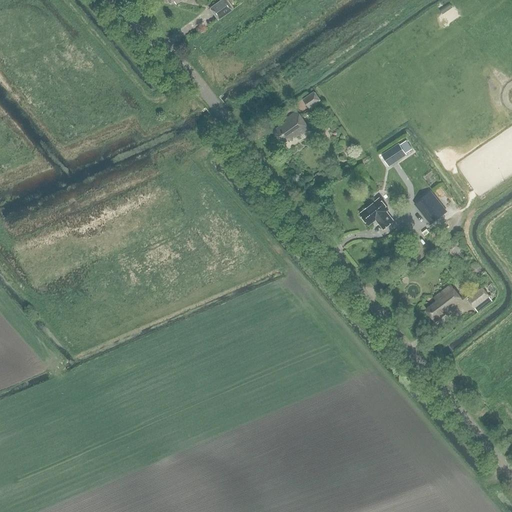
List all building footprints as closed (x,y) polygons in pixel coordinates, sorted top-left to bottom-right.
[(225,0),(221,0),(209,9),(217,20),(233,9),(225,0)] [(302,100),(309,111),(321,103),(314,92),(302,100)] [(309,130),(297,111),(284,120),(286,122),(276,130),(285,143),(294,137),(294,138),(298,136),(299,137),(309,130)] [(388,166),(405,154),(405,153),(412,149),(406,140),(399,145),(399,144),(382,155),(388,166)] [(447,212),(430,191),(414,204),(430,225),(447,212)] [(389,210),(379,198),(359,215),(368,226),(375,221),(383,230),(394,221),(387,212),(389,210)] [(465,296),(461,300),(450,286),(434,299),(437,302),(426,310),(435,322),(445,314),(446,315),(452,311),(453,312),(468,300),(465,296)] [(474,296),(468,301),(476,312),(491,301),(483,290),(478,293),(476,290),(471,293),(474,296)]
